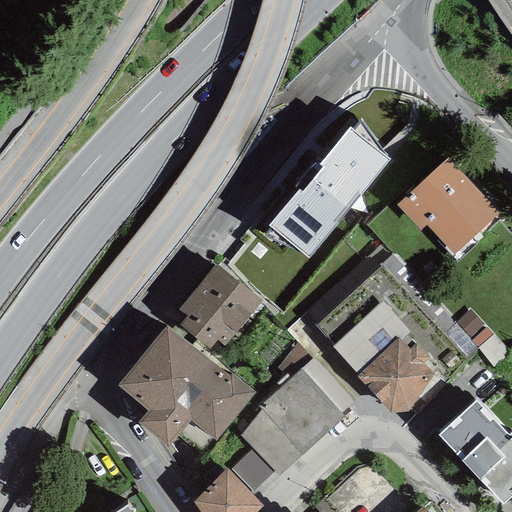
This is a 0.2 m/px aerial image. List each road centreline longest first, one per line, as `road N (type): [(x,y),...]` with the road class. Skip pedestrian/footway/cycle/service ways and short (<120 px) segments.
road 1 (primary): [(0,356),(122,195),(316,0)]
road 2 (residential): [(84,376),(383,23)]
road 3 (primary): [(256,0),(90,164),(0,273)]
road 4 (residential): [(464,511),(398,443),(353,434),(264,511)]
road 5 (residential): [(511,165),(383,23)]
road 6 (residential): [(84,376),(173,511)]
